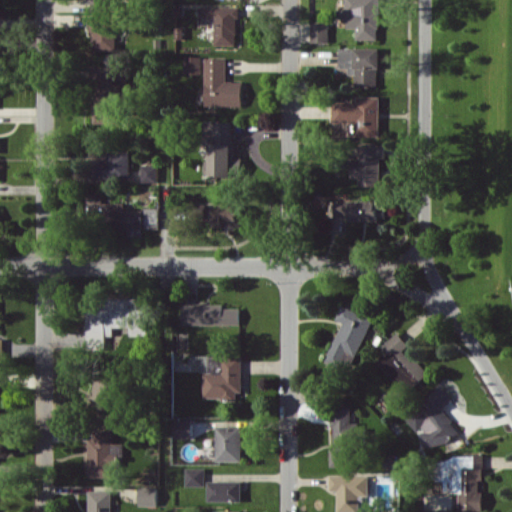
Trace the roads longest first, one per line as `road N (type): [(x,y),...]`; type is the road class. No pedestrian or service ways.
road 1 (residential): [(290,0),(286,511)]
road 2 (residential): [(44,0),(41,511)]
road 3 (residential): [(0,270),(358,271),(391,277),(453,314)]
road 4 (residential): [(424,0),(428,260),(511,407)]
